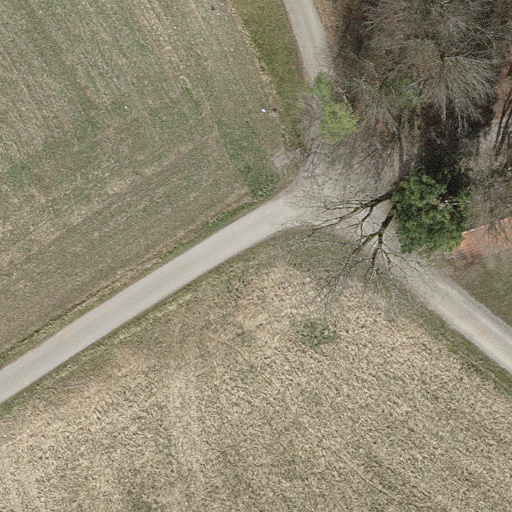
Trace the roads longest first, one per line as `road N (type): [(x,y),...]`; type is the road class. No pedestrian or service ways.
road 1 (track): [(0,395),(346,170)]
road 2 (track): [(346,170),(511,351)]
road 3 (track): [(346,170),(301,0)]
road 4 (track): [(511,132),(463,156),(346,170)]
